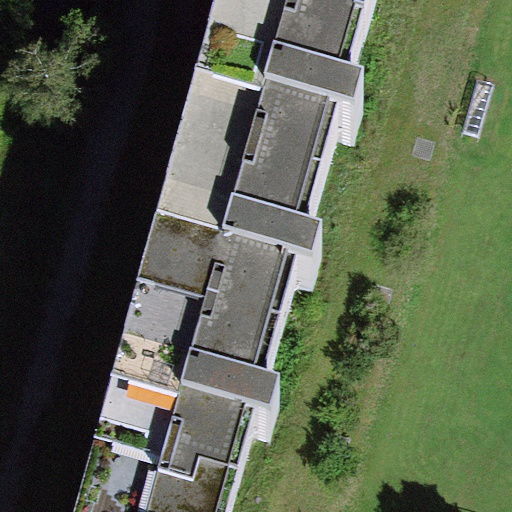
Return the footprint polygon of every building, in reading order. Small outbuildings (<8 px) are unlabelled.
[(364,60),(380,0),(227,0),(222,20),(260,31),(364,60)] [(324,202),(364,60),(260,31),(222,20),(182,162),(219,173),(324,202)] [(281,353),(324,202),(219,173),(182,162),(139,314),(176,324),(281,353)] [(238,509),(281,353),(176,324),(139,314),(95,469),(131,480),(238,509)] [(236,511),(238,509),(131,480),(95,469),(83,511),(236,511)]
